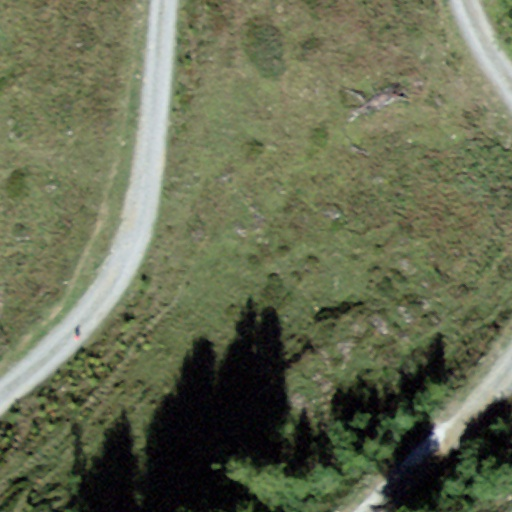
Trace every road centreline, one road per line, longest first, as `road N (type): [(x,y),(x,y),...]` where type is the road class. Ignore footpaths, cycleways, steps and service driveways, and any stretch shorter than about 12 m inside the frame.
road 1 (track): [(175,0),(129,282),(0,418)]
road 2 (track): [(408,511),(511,402)]
